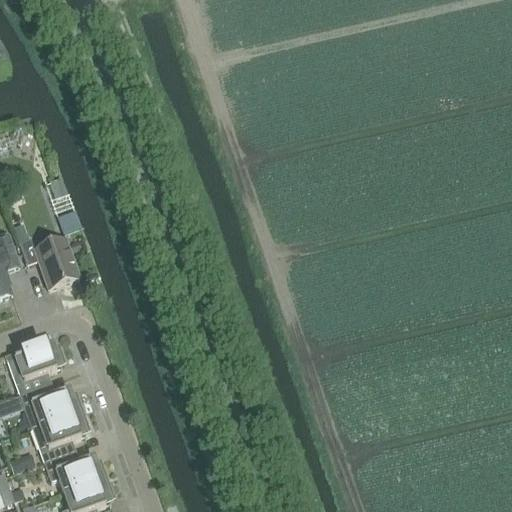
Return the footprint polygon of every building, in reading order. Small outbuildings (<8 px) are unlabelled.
[(0,303),(12,299),(4,276),(20,271),(9,241),(0,243),(0,303)] [(31,244),(19,248),(27,270),(38,266),(49,295),(80,284),(65,244),(35,255),(31,244)] [(5,362),(19,400),(45,391),(41,381),(60,374),(60,375),(62,374),(59,368),(63,367),(58,349),(53,350),(52,348),(51,349),(51,350),(33,356),(32,353),(5,362)] [(45,391),(19,400),(26,419),(34,417),(39,431),(83,416),(74,398),(71,399),(69,394),(67,394),(68,395),(49,402),(45,391)] [(40,431),(32,434),(44,468),(70,459),(66,448),(85,441),(85,442),(86,442),(84,436),(88,435),(83,416),(39,431),(40,431)] [(44,468),(51,487),(59,485),(64,499),(92,489),(107,483),(99,466),(95,467),(93,461),(92,462),(92,463),(74,469),(70,459),(44,468)] [(21,476),(16,463),(9,466),(14,479),(21,476)] [(0,479),(0,495),(9,492),(4,478),(0,479)] [(92,489),(64,499),(68,511),(101,511),(109,509),(109,510),(111,510),(109,504),(112,502),(107,483),(92,489)] [(9,492),(0,495),(0,497),(5,511),(14,508),(9,492)]
